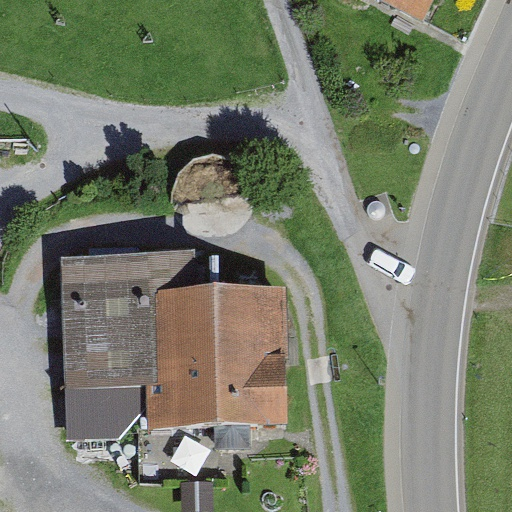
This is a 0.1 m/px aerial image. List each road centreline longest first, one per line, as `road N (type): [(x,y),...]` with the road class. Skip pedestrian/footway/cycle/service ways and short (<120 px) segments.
road 1 (unclassified): [(281,0),(418,391)]
road 2 (tertiary): [(418,391),(458,159),(511,40)]
road 3 (tertiary): [(422,511),(418,391)]
